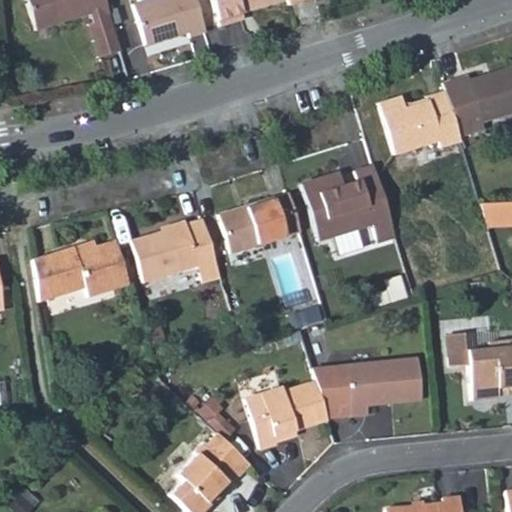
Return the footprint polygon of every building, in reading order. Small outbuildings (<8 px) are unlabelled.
[(96,58),(116,52),(100,0),(22,0),(31,29),(85,13),(88,24),(86,24),(96,58)] [(184,39),(202,34),(192,0),(132,0),(135,6),(128,8),(141,48),(183,36),(184,39)] [(278,0),(207,0),(215,25),(239,18),(238,13),(278,0)] [(91,59),(96,58),(86,24),(81,26),(91,59)] [(452,127),(456,139),(481,132),(479,125),(511,113),(511,63),(510,65),(511,69),(467,83),(464,76),(439,85),(441,93),(452,127)] [(436,151),(457,144),(456,139),(452,127),(441,93),(424,98),(425,102),(401,111),(396,98),(374,105),(390,157),(434,143),(436,151)] [(374,244),(392,239),(371,168),(351,174),(354,184),(346,186),(348,194),(342,195),(336,179),(299,190),(314,243),(369,226),(374,244)] [(228,256),(298,234),(286,196),(217,218),(228,256)] [(476,206),(481,222),(510,221),(509,205),(476,206)] [(216,278),(199,221),(184,225),(183,222),(163,227),(165,232),(159,234),(129,243),(142,284),(196,268),(200,283),(216,278)] [(70,251),(30,264),(37,307),(81,292),(84,302),(126,288),(113,244),(92,250),(72,256),(70,251)] [(72,256),(92,250),(90,244),(70,251),(72,256)] [(448,366),(466,364),(464,349),(486,347),(486,341),(485,330),(445,334),(448,366)] [(511,345),(511,339),(486,341),(486,347),(464,349),(466,364),(469,399),(495,397),(495,395),(494,388),(511,386),(511,345)] [(312,384),(323,422),(364,418),(363,408),(417,403),(413,362),(344,369),(345,390),(334,392),(333,380),(325,371),(308,372),(312,384)] [(344,369),(325,371),(333,380),(334,392),(345,390),(344,369)] [(293,431),(323,422),(312,384),(282,393),(280,390),(243,401),(257,450),(273,446),(272,438),(293,431)] [(495,395),(511,394),(511,386),(494,388),(495,395)] [(272,438),(273,446),(295,439),(293,431),(272,438)] [(247,467),(214,436),(204,446),(200,443),(190,455),(193,457),(173,477),(178,484),(165,498),(179,511),(201,511),(206,508),(203,505),(211,497),(221,486),(226,490),(247,467)] [(511,511),(511,491),(503,493),(504,511),(511,511)] [(214,500),(211,497),(203,505),(206,508),(214,500)] [(457,511),(456,500),(440,502),(440,506),(386,511),(385,511),(457,511)]
